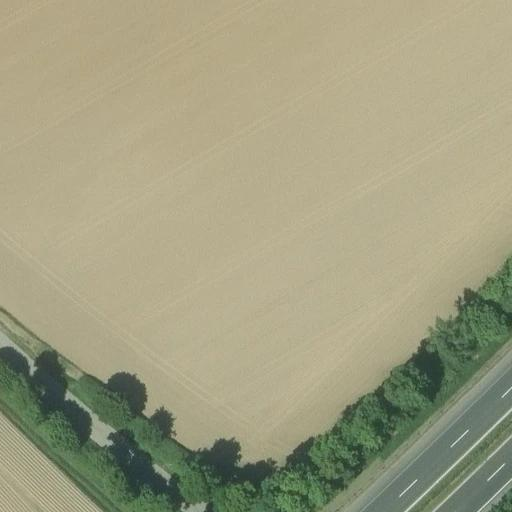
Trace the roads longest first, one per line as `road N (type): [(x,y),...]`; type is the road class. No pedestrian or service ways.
road 1 (unclassified): [(201,511),(0,350)]
road 2 (motorway): [(511,373),(371,511)]
road 3 (track): [(117,511),(0,399)]
